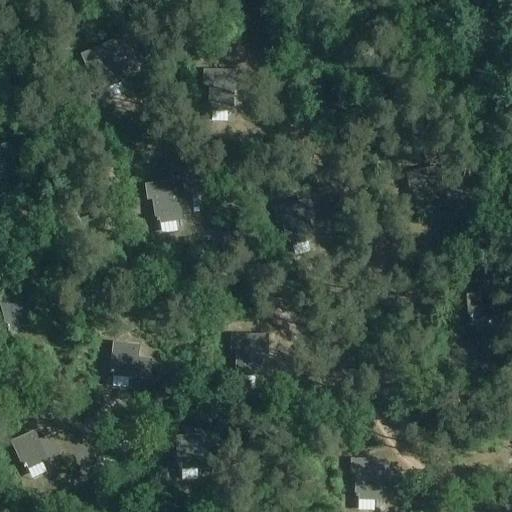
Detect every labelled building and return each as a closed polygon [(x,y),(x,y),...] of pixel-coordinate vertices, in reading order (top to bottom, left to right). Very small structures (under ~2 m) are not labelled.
[(124,82),(117,65),(124,61),(116,42),(81,57),(87,72),(95,69),(104,91),(124,82)] [(210,88),(209,108),(212,108),(212,114),(234,114),(234,94),(241,94),(241,73),(204,72),(204,88),(210,88)] [(309,89),(318,114),(340,106),(330,76),(317,80),(319,85),(309,89)] [(6,125),(7,134),(19,133),(18,124),(6,125)] [(0,147),(0,181),(17,178),(11,145),(0,147)] [(406,176),(410,193),(413,193),(417,214),(449,207),(440,168),(406,176)] [(108,199),(142,198),(141,174),(107,176),(108,199)] [(181,223),(178,201),(185,200),(183,182),(146,187),(148,203),(153,202),(156,224),(181,223)] [(315,242),(310,222),(316,220),(310,200),(273,210),(278,226),(283,225),(290,249),(315,242)] [(48,268),(37,271),(40,282),(52,279),(48,268)] [(468,299),(470,323),(496,321),(493,289),(480,290),(480,298),(468,299)] [(0,299),(0,305),(6,329),(9,328),(11,334),(32,328),(26,308),(31,307),(28,297),(24,298),(23,296),(16,298),(16,295),(0,299)] [(263,379),(263,358),(263,338),(232,338),(232,353),(237,353),(236,373),(240,373),(240,378),(263,379)] [(111,379),(114,379),(137,381),(150,382),(152,361),(140,359),(139,359),(140,347),(115,344),(111,379)] [(36,432),(12,443),(25,471),(26,473),(29,472),(62,456),(53,436),(40,442),(36,432)] [(178,439),(179,466),(179,471),(183,471),(204,470),(217,470),(217,450),(204,450),(203,450),(202,438),(178,439)] [(389,484),(390,463),(353,461),(352,477),(357,477),(356,502),(381,503),(382,483),(389,484)]
